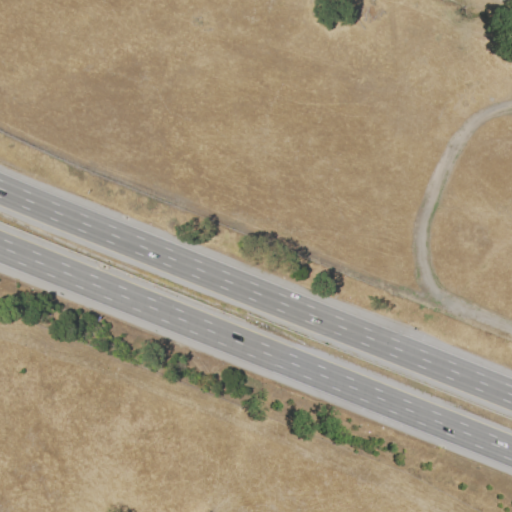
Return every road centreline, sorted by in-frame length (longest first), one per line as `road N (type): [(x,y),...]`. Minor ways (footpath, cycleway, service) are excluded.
road 1 (motorway): [(0,246),(511,453)]
road 2 (motorway): [(511,397),(0,190)]
road 3 (track): [(444,303),(422,269),(424,212),(465,128),(511,103)]
